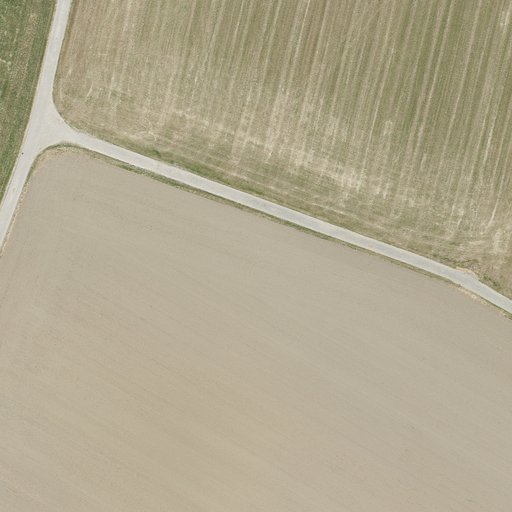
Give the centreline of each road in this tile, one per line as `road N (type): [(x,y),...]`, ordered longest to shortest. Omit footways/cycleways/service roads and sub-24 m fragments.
road 1 (track): [(511,307),(463,279),(43,129)]
road 2 (track): [(67,0),(43,129)]
road 3 (track): [(43,129),(0,244)]
